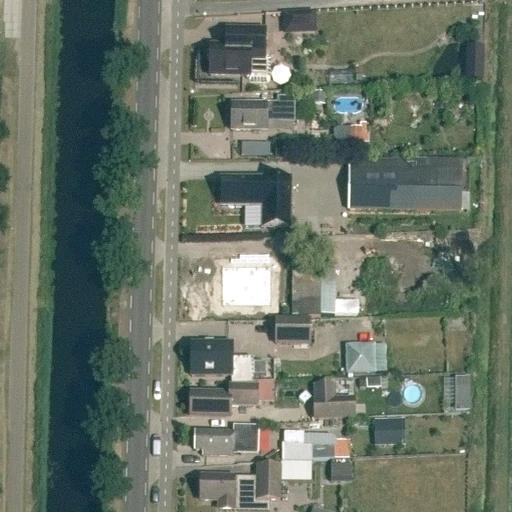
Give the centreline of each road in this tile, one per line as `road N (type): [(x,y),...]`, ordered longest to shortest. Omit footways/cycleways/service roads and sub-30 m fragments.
road 1 (unclassified): [(13,511),(27,0)]
road 2 (secondary): [(135,511),(149,0)]
